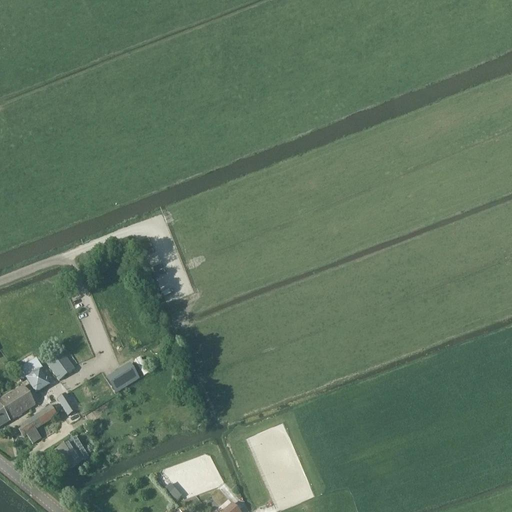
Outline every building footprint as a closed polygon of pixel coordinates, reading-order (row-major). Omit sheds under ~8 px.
[(59,381),(75,370),(62,354),(47,365),(59,381)] [(51,386),(37,359),(21,368),(34,394),(51,386)] [(128,362),(105,378),(115,394),(139,378),(128,362)] [(23,387),(0,401),(0,427),(35,406),(23,387)] [(76,411),(65,394),(57,399),(68,416),(76,411)] [(23,438),(26,436),(34,448),(43,442),(35,431),(57,416),(51,407),(17,429),(23,438)] [(75,439),(70,442),(58,450),(70,470),(88,458),(75,439)]
